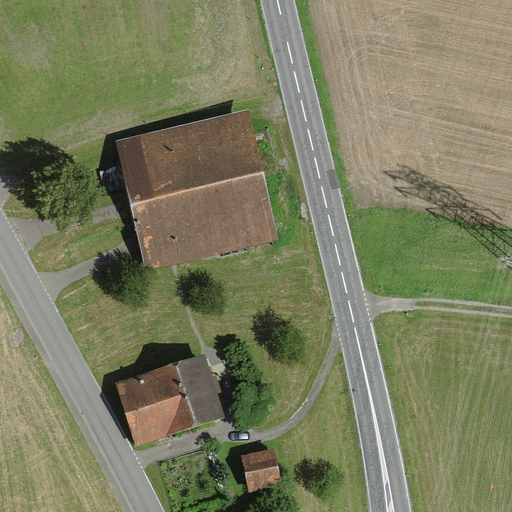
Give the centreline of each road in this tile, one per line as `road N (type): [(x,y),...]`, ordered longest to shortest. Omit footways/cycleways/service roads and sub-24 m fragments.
road 1 (secondary): [(277,0),(388,511)]
road 2 (residential): [(145,511),(0,239)]
road 3 (track): [(350,311),(442,305),(511,312)]
